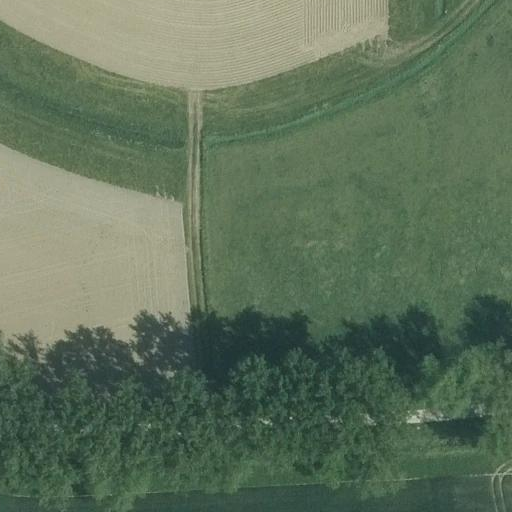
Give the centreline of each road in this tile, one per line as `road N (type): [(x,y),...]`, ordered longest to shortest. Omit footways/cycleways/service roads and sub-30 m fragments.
road 1 (track): [(211,407),(194,246),(194,130),(292,113),(368,83),(436,39),(467,12),(467,0)]
road 2 (unclassified): [(511,406),(114,433),(0,424)]
